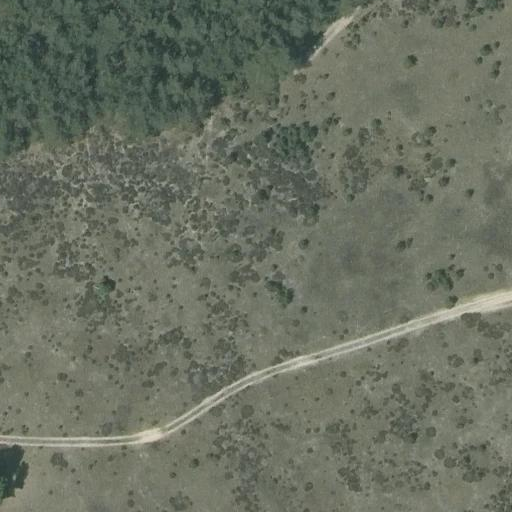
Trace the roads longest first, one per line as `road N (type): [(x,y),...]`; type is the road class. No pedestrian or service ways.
road 1 (track): [(0,438),(96,445),(169,431),(257,375),(511,301)]
road 2 (track): [(53,0),(188,79),(253,95),(360,0)]
